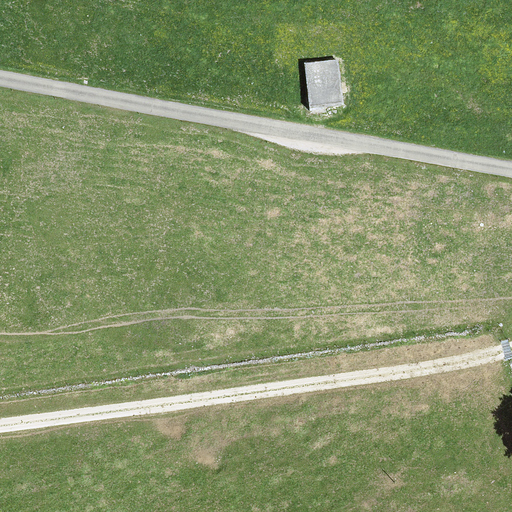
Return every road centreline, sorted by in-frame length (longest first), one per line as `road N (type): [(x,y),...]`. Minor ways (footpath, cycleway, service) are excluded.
road 1 (unclassified): [(511,167),(0,78)]
road 2 (track): [(511,349),(423,369),(0,424)]
